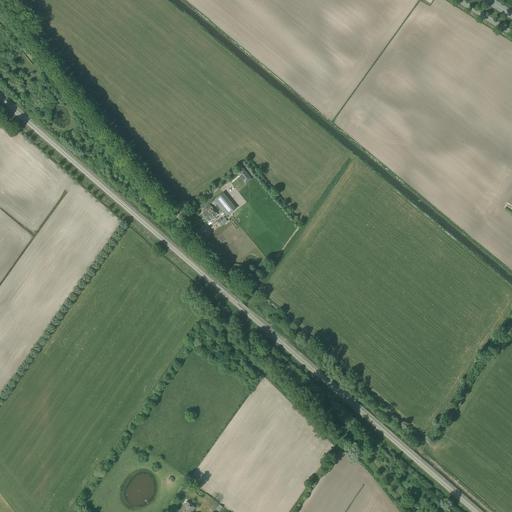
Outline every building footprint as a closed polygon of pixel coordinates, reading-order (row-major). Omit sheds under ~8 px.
[(238,172),(246,183),(251,179),(243,168),(238,172)] [(243,185),(242,178),(232,180),(234,187),(243,185)] [(227,216),(236,209),(223,192),(214,200),(227,216)] [(205,208),(207,210),(202,213),(209,222),(217,215),(210,205),(208,205),(205,207),(205,208)] [(192,511),(195,508),(186,502),(179,511),(192,511)]
